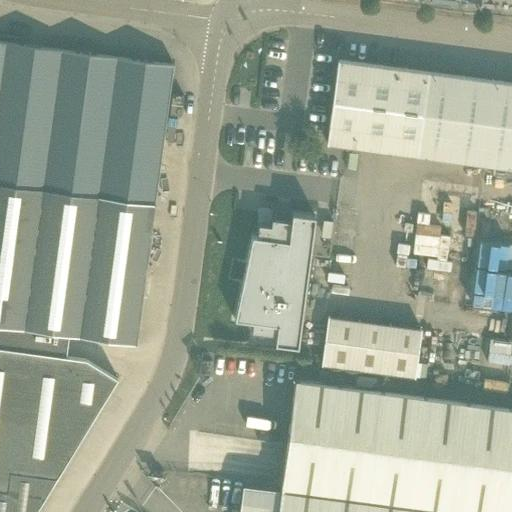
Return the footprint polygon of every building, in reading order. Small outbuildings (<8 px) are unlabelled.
[(0,183),(42,190),(61,50),(4,42),(0,73),(0,183)] [(117,57),(61,50),(42,190),(98,197),(117,57)] [(98,197),(154,205),(173,65),(117,57),(98,197)] [(326,143),(511,168),(511,83),(338,60),(326,143)] [(180,116),(183,95),(172,93),(169,114),(180,116)] [(0,183),(0,325),(24,329),(33,259),(42,190),(0,183)] [(33,259),(145,274),(154,205),(98,197),(42,190),(33,259)] [(275,335),(274,344),(297,347),(315,217),(291,213),(291,214),(275,212),(274,219),(271,219),(270,226),(258,224),(256,237),(252,236),(234,320),(252,322),(251,332),(275,335)] [(24,329),(67,335),(135,344),(145,274),(33,259),(24,329)] [(324,315),(319,364),(415,373),(419,324),(324,315)] [(0,347),(64,356),(67,335),(0,325),(0,347)] [(117,378),(98,366),(85,359),(64,356),(0,347),(0,511),(34,511),(45,495),(48,477),(56,478),(117,378)] [(280,489),(458,511),(511,511),(511,409),(295,381),(280,489)] [(458,511),(280,489),(277,511),(458,511)]
